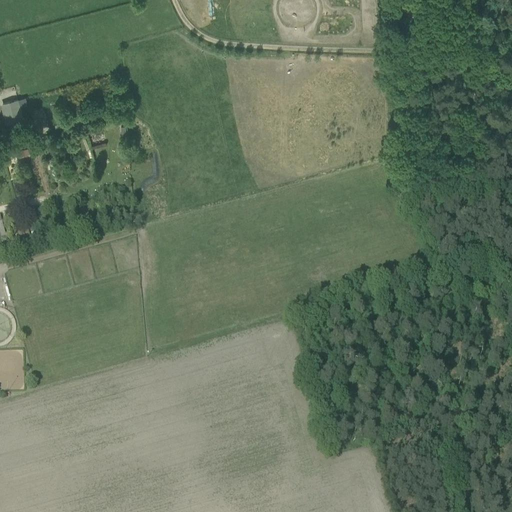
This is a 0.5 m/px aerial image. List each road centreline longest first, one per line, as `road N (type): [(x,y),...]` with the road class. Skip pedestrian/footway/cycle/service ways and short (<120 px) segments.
road 1 (track): [(511,43),(406,52),(232,44),(184,22),(174,0)]
road 2 (track): [(479,511),(469,464),(447,445),(430,402),(418,308)]
